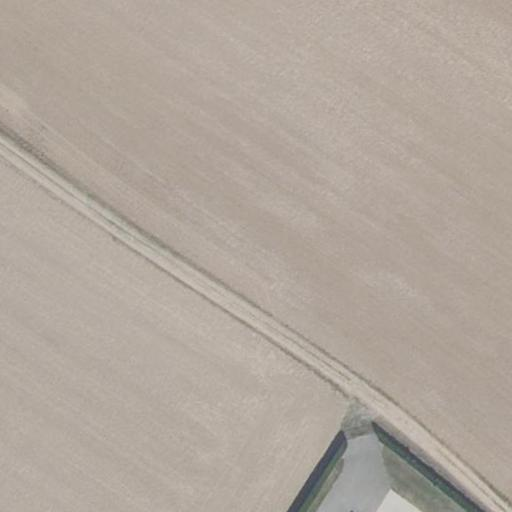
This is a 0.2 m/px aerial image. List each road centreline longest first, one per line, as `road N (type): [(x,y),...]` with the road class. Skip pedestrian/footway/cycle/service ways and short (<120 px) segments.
road 1 (track): [(365,392),(0,141)]
road 2 (track): [(501,511),(365,392)]
